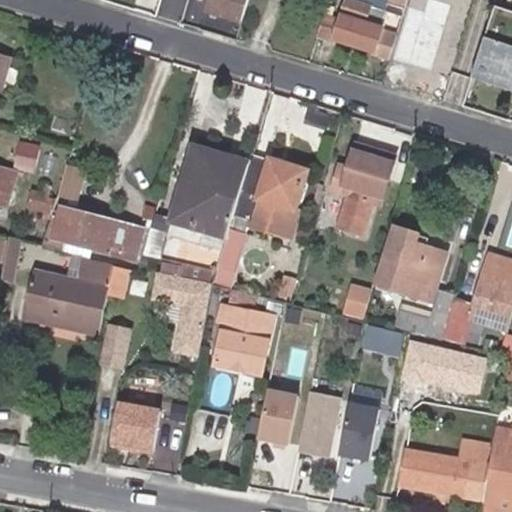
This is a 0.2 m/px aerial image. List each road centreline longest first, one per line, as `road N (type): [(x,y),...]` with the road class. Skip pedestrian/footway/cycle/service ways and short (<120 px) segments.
road 1 (residential): [(511,145),(18,0)]
road 2 (residential): [(0,473),(208,511)]
